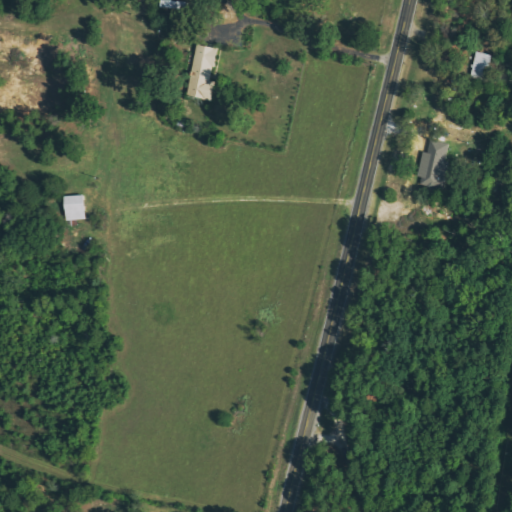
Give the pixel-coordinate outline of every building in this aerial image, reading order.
[(187,1),(164,0),(161,0),(161,8),(186,9),(187,1)] [(218,48),(198,44),(189,97),(212,100),(215,82),(213,81),(218,48)] [(488,81),(492,54),(476,52),(472,78),(488,81)] [(443,190),(451,162),(446,160),(451,144),(432,139),(428,152),(425,151),(417,176),(427,179),(425,186),(443,190)] [(67,220),(86,219),(85,195),(65,196),(67,220)]
